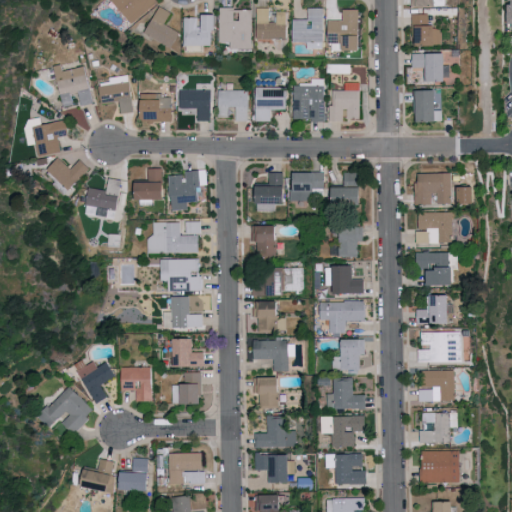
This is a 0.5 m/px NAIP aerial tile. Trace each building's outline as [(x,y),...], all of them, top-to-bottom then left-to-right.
[(116,0),(132,22),(159,4),(155,0),(116,0)] [(147,32),(174,46),(182,31),(166,23),(172,11),(160,5),(147,32)] [(259,38),(289,37),(288,10),(278,10),(278,20),(271,21),(271,6),(258,7),(259,38)] [(295,18),(294,40),(310,40),(310,47),(325,47),(325,7),(309,6),(309,18),(295,18)] [(253,48),(254,8),(222,7),(221,40),(233,41),(233,48),(253,48)] [(363,8),(345,8),(345,19),(331,19),(331,49),(363,49),(363,8)] [(214,45),(214,29),(219,29),(220,14),(206,13),(206,29),(199,28),(199,16),(186,16),(186,44),(214,45)] [(418,45),(444,44),(443,25),(431,25),(430,13),(413,13),(414,23),(418,23),(418,45)] [(415,67),(427,66),(427,81),(450,80),(450,61),(460,61),(459,52),(414,53),(415,67)] [(56,65),(65,106),(75,104),(73,93),(79,91),(82,105),(95,102),(86,65),(65,70),(63,63),(56,65)] [(122,112),(135,110),(128,73),(109,77),(110,80),(99,82),(103,102),(120,99),(122,112)] [(326,77),(312,77),(311,83),(295,83),(294,118),(325,119),(326,77)] [(362,81),(346,81),(346,89),(332,89),(331,120),(346,120),(346,116),(361,117),(362,81)] [(273,120),(272,109),(287,108),(287,85),(256,86),(257,120),(273,120)] [(419,89),(421,121),(440,120),(439,88),(419,89)] [(213,120),(213,89),(182,89),(182,107),(199,107),(199,120),(213,120)] [(250,119),(249,89),(219,89),(220,116),(235,116),(235,120),(250,119)] [(173,121),(174,94),(144,93),(143,120),(173,121)] [(40,155),(63,151),(61,136),(71,134),(69,119),(44,123),(43,116),(27,119),(31,144),(38,143),(40,155)] [(82,158),(73,168),(60,156),(48,168),(71,189),(92,167),(82,158)] [(166,198),(165,167),(150,167),(150,181),(138,181),(139,202),(152,202),(152,198),(166,198)] [(171,174),(173,209),(190,209),(190,201),(200,201),(200,185),(209,184),(208,169),(185,170),(186,174),(171,174)] [(278,210),(278,204),(288,203),(287,171),(271,171),(271,184),(259,185),(259,210),(278,210)] [(294,198),(326,199),(326,171),(294,171),(294,198)] [(363,171),(346,171),(345,186),(335,186),(335,206),(362,207),(363,171)] [(439,202),(453,203),(454,172),(421,172),(421,188),(417,188),(417,205),(434,205),(434,192),(439,193),(439,202)] [(119,208),(122,178),(110,177),(108,189),(91,187),(88,212),(109,215),(110,207),(119,208)] [(418,230),(419,243),(455,242),(454,211),(421,212),(422,230),(418,230)] [(187,232),(202,233),(203,220),(188,220),(187,232)] [(182,221),(155,221),(155,235),(149,235),(149,252),(201,252),(201,234),(182,234),(182,221)] [(260,255),(280,254),(279,224),(259,224),(260,255)] [(366,226),(336,226),(336,238),(333,238),(333,254),(361,254),(361,240),(366,240),(366,226)] [(431,285),(457,284),(456,266),(452,267),(452,251),(420,252),(420,267),(430,267),(431,285)] [(163,258),(163,280),(170,279),(171,290),(203,289),(202,257),(163,258)] [(304,267),(267,268),(267,278),(254,279),(255,295),(287,294),(287,290),(304,289),(304,267)] [(418,322),(452,322),(452,294),(432,294),(432,308),(418,308),(418,322)] [(165,327),(205,326),(204,313),(192,313),(191,295),(173,295),(173,310),(165,311),(165,327)] [(261,330),(281,330),(281,300),(254,301),(255,315),(261,315),(261,330)] [(368,300),(323,301),(324,319),(332,319),(332,332),(347,332),(347,320),(368,319),(368,300)] [(420,361),(463,360),(462,330),(423,331),(423,346),(420,346),(420,361)] [(194,338),(175,337),(174,365),(206,366),(207,351),(194,351),(194,338)] [(276,358),(275,369),(290,370),(290,339),(256,338),(256,357),(276,358)] [(367,338),(346,338),(346,355),(335,355),(336,369),(363,368),(363,356),(368,355),(367,338)] [(103,383),(118,377),(111,361),(100,366),(97,360),(88,365),(85,359),(78,362),(96,403),(109,397),(103,383)] [(124,367),(124,389),(139,389),(139,401),(155,400),(155,366),(124,367)] [(457,401),(457,369),(424,369),(424,388),(421,388),(421,400),(457,401)] [(204,403),(204,371),(185,371),(185,383),(174,383),(174,403),(204,403)] [(282,407),(281,376),(256,376),(256,391),(262,391),(262,407),(282,407)] [(356,377),(336,377),(336,393),(329,392),(329,407),(368,408),(368,393),(355,393),(356,377)] [(97,409),(71,385),(41,417),(53,428),(62,419),(76,432),(97,409)] [(286,414),(269,414),(269,432),(257,431),(256,445),(296,446),(296,429),(285,429),(286,414)] [(323,415),(324,432),(334,432),(334,445),(357,445),(357,428),(369,428),(368,414),(323,415)] [(461,449),(423,450),(424,481),(462,481),(461,449)] [(171,483),(207,482),(207,469),(204,469),(204,451),(170,452),(171,483)] [(328,467),(338,467),(338,483),(370,482),(369,469),(355,469),(355,465),(366,465),(366,452),(328,453),(328,467)] [(291,482),(292,454),(257,453),(257,468),(270,469),(270,481),(291,482)] [(151,458),(135,457),(135,471),(122,471),(122,489),(151,490),(151,458)] [(89,467),(85,486),(112,491),(118,461),(102,458),(100,469),(89,467)] [(264,511),(286,511),(286,493),(258,494),(258,509),(264,509),(264,511)] [(175,510),(168,511),(167,511),(206,511),(207,511),(194,511),(193,511),(192,495),(174,496),(175,510)] [(369,511),(369,497),(330,498),(329,511),(369,511)] [(456,511),(456,501),(434,501),(434,511),(456,511)]
